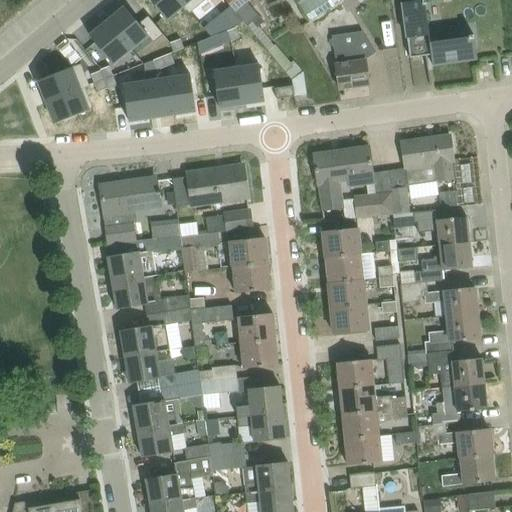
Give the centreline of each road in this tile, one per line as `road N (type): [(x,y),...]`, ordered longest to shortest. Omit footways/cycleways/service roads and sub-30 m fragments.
road 1 (residential): [(315,511),(275,131)]
road 2 (residential): [(121,511),(58,154)]
road 3 (residential): [(275,131),(493,100)]
road 4 (residential): [(58,154),(275,131)]
road 5 (residential): [(511,280),(493,100)]
